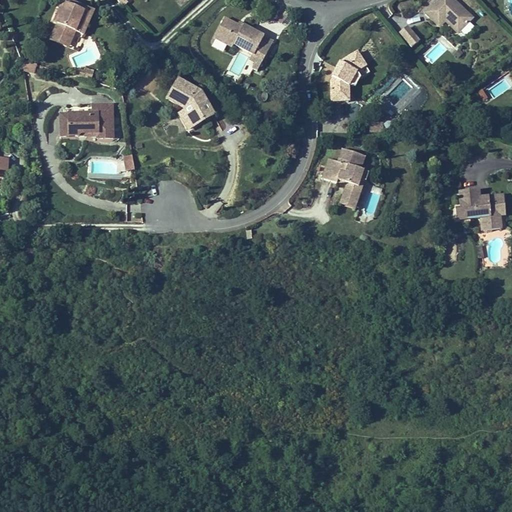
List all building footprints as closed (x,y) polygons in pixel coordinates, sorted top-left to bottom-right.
[(83,36),(93,12),(64,0),(62,5),(62,18),(57,16),(54,25),(58,26),(54,36),(72,43),(76,33),(83,36)] [(463,29),(473,18),(454,0),(437,0),(426,12),(438,24),(450,12),(454,17),(453,19),(463,29)] [(447,23),(458,33),(463,29),(453,19),(454,17),(450,12),(438,24),(442,28),(447,23)] [(254,55),(264,36),(242,24),(241,27),(225,18),(217,32),(227,37),(224,43),(233,47),(234,44),(254,55)] [(421,42),(408,26),(398,34),(411,50),(421,42)] [(217,32),(214,38),(224,43),(227,37),(217,32)] [(51,42),(69,49),(72,43),(54,36),(51,42)] [(370,73),(358,51),(339,62),(330,76),(331,102),(351,102),(351,87),(357,87),(361,79),(361,78),(370,73)] [(37,65),(22,61),(24,71),(34,74),(37,65)] [(78,69),(76,76),(91,81),(94,72),(87,69),(86,71),(78,69)] [(196,128),(216,116),(203,93),(178,78),(166,99),(185,109),(196,128)] [(98,130),(114,130),(113,105),(94,106),(94,113),(61,114),(62,138),(99,137),(98,130)] [(177,114),(188,132),(196,128),(185,109),(177,114)] [(384,123),(371,123),(371,133),(383,133),(384,123)] [(99,140),(114,140),(114,130),(98,130),(99,137),(99,140)] [(361,170),(365,157),(342,150),(337,163),(328,160),(321,180),(337,185),(338,182),(347,185),(343,197),(359,202),(364,188),(358,186),(363,171),(361,170)] [(0,172),(6,172),(8,172),(9,158),(0,158),(0,172)] [(135,171),(133,162),(124,163),(126,173),(135,171)] [(358,186),(364,188),(369,173),(363,171),(358,186)] [(480,190),(460,191),(461,208),(456,208),(457,220),(481,218),(502,216),(505,216),(503,196),(481,198),(480,190)] [(340,206),(356,211),(359,202),(343,197),(340,206)] [(503,228),(502,216),(481,218),(482,230),(503,228)]
